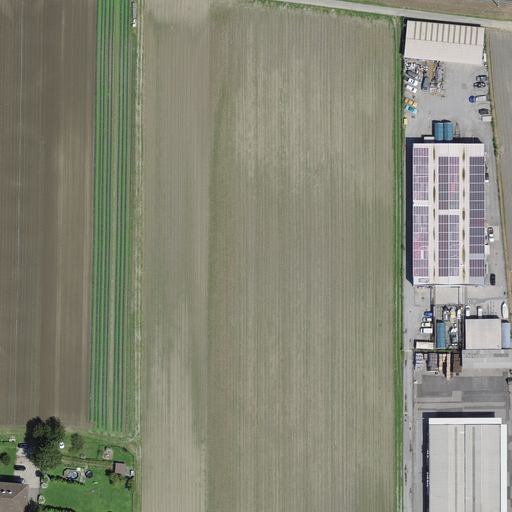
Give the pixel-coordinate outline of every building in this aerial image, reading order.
[(485,28),(408,20),(404,57),(481,65),(485,28)] [(485,144),(413,144),(413,285),(485,285),(485,144)] [(511,317),(465,319),(466,367),(511,365),(511,317)] [(500,511),(500,425),(429,425),(428,511),(500,511)] [(25,511),(28,485),(0,481),(0,511),(25,511)]
